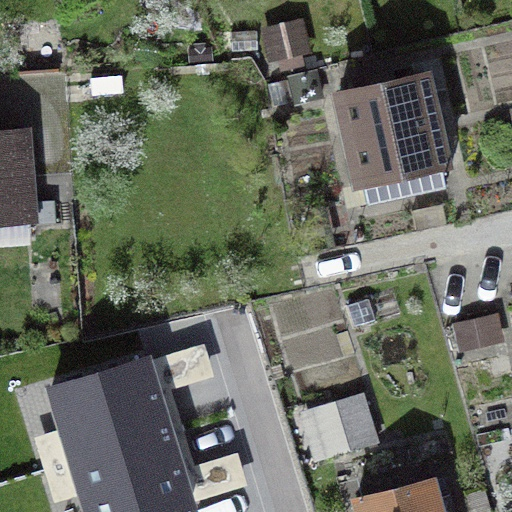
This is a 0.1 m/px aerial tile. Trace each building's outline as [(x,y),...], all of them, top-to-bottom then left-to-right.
[(289,25),(269,31),(276,61),(297,56),(289,25)] [(439,170),(443,169),(422,77),(335,96),(356,188),(360,187),(364,207),(443,189),(439,170)] [(0,224),(27,223),(20,134),(0,135),(0,224)] [(163,414),(145,360),(49,391),(89,511),(163,511),(192,503),(173,446),(163,414)] [(336,405),(350,452),(373,444),(359,398),(336,405)] [(436,511),(429,483),(353,503),(355,511),(436,511)]
